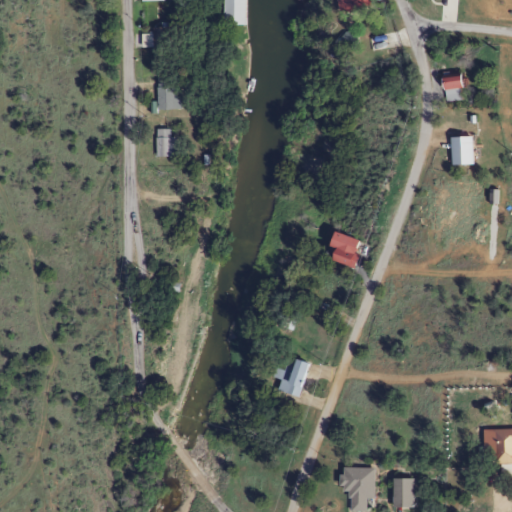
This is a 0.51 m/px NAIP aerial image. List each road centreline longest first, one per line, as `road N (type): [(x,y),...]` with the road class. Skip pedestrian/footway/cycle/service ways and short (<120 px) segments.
road 1 (residential): [(290,511),(422,145),(426,87),(411,29)]
road 2 (residential): [(158,425),(136,366),(126,0)]
road 3 (track): [(511,374),(340,372)]
